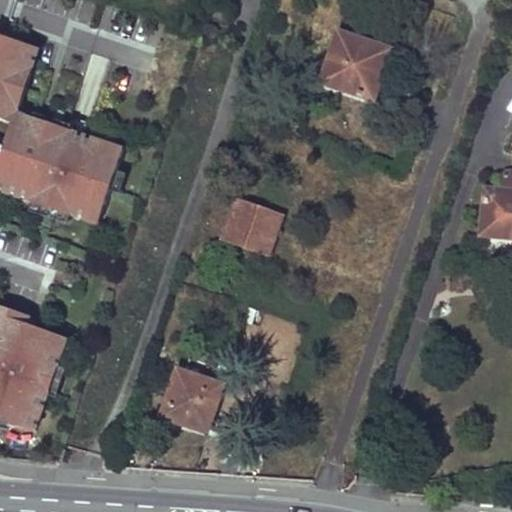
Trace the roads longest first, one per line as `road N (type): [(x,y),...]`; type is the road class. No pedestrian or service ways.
road 1 (unknown): [(259,28),(107,480)]
road 2 (unknown): [(366,505),(511,57)]
road 3 (secondary): [(317,511),(19,489)]
